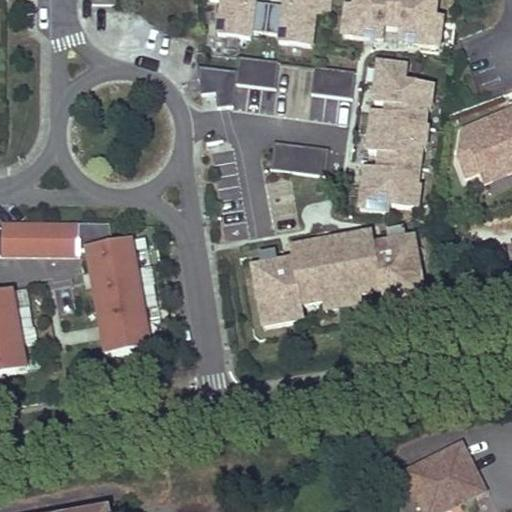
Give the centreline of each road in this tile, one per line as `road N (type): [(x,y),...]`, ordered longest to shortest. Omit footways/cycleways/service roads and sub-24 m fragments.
road 1 (secondary): [(219,416),(511,371)]
road 2 (residential): [(219,416),(184,207),(159,183)]
road 3 (secondary): [(0,455),(219,416)]
road 4 (residential): [(159,183),(182,141),(168,95),(126,72),(80,86)]
